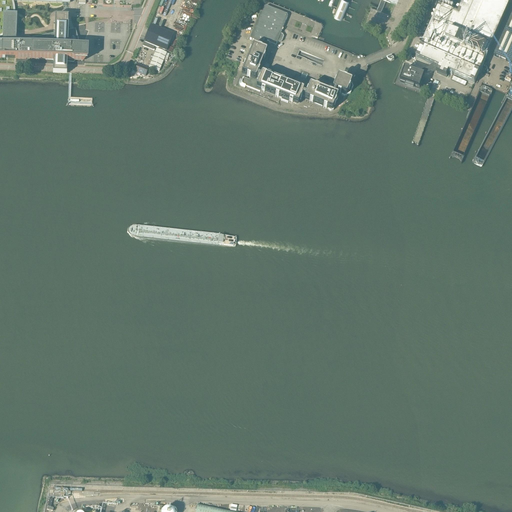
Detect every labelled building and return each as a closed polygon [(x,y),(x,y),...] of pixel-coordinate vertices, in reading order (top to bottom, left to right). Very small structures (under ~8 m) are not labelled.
[(511,0),(458,0),(453,12),(439,6),(416,58),(435,66),(437,67),(439,68),(438,70),(437,73),(447,78),(449,73),(475,84),(511,0)] [(0,35),(1,35),(3,35),(3,15),(12,15),(13,13),(13,11),(13,8),(12,6),(12,4),(11,2),(0,1),(0,35)] [(287,15),(266,7),(264,8),(262,13),(261,12),(250,40),(262,45),(264,40),(269,43),(270,46),(274,47),(276,46),(277,42),(279,43),(282,42),(283,37),(283,35),(280,34),(288,17),(287,15)] [(0,58),(53,60),(53,74),(66,75),(67,62),(73,62),(74,61),(75,61),(75,62),(87,62),(88,62),(88,49),(88,48),(77,48),(77,46),(77,44),(77,43),(77,42),(79,42),(79,41),(78,41),(78,38),(77,38),(77,37),(76,37),(76,36),(76,35),(76,34),(75,32),(75,30),(68,32),(69,17),(55,17),(54,34),(21,41),(22,46),(16,46),(17,23),(17,19),(17,15),(12,15),(3,15),(3,35),(2,45),(0,44),(0,58)] [(511,15),(494,56),(511,63),(511,15)] [(144,42),(166,51),(173,35),(151,25),(144,42)] [(239,82),(239,83),(239,84),(239,85),(240,86),(241,87),(242,88),(245,89),(245,86),(259,92),(260,91),(260,90),(282,98),(281,101),(288,103),(289,101),(297,104),(297,103),(299,98),(300,96),(306,98),(306,99),(315,103),(315,104),(322,107),(323,106),(328,108),(329,111),(331,112),(333,111),(334,109),(333,106),(336,98),(335,97),(334,97),(336,92),(342,94),(341,95),(344,97),(350,94),(353,87),(351,81),(348,80),(347,81),(346,81),(348,75),(345,74),(343,80),(339,78),(338,78),(337,79),(332,91),(310,82),(296,77),(295,81),(263,69),(264,67),(265,67),(266,67),(266,66),(266,65),(265,65),(265,64),(268,58),(268,57),(267,57),(265,56),(267,53),(266,52),(253,47),(252,47),(241,74),(242,75),(250,78),(249,80),(244,78),(242,81),(240,80),(239,81),(239,82)] [(149,68),(159,72),(167,53),(156,49),(149,68)] [(135,64),(132,71),(145,77),(148,69),(135,64)] [(401,73),(400,77),(402,78),(401,81),(400,83),(420,90),(424,80),(426,76),(437,73),(438,70),(436,69),(437,67),(435,66),(421,73),(420,73),(419,73),(405,69),(404,73),(401,73)]
